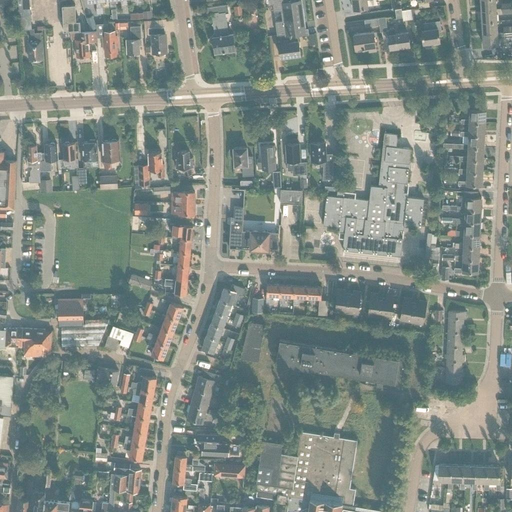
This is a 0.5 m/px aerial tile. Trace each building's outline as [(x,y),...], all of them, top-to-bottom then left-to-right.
[(34,32),(33,28),(31,28),(29,0),(19,0),(21,34),(28,34),(28,42),(28,53),(29,53),(30,60),(42,59),(41,52),(42,52),(41,32),(34,32)] [(87,0),(88,2),(96,1),(97,13),(103,13),(101,0),(87,0)] [(305,33),(305,34),(308,33),(307,23),(304,23),(300,0),(294,1),(294,0),(270,0),(271,3),(273,3),(277,35),(279,34),(286,34),(286,35),(293,34),(294,36),(297,36),(296,34),(305,33)] [(351,0),(353,10),(368,7),(367,0),(351,0)] [(480,0),(481,10),(496,9),(495,0),(480,0)] [(76,20),(75,4),(62,5),(64,31),(80,30),(80,20),(76,20)] [(228,35),(225,14),(229,13),(228,4),(207,7),(208,14),(212,14),(215,37),(213,37),(215,52),(216,52),(217,53),(224,52),(223,51),(235,49),(233,34),(228,35)] [(84,30),(89,29),(82,6),(77,7),(84,30)] [(234,7),(235,15),(243,15),(242,6),(234,7)] [(497,21),(496,9),(481,10),(482,22),(497,21)] [(86,18),(90,30),(96,28),(93,16),(86,18)] [(387,31),(385,17),(378,18),(379,25),(380,32),(387,31)] [(379,25),(378,18),(364,20),(365,27),(379,25)] [(423,23),(424,30),(421,30),(423,44),(440,41),(438,31),(441,30),(440,20),(423,23)] [(497,32),(497,21),(482,22),(482,33),(497,32)] [(140,53),(139,45),(141,45),(141,38),(139,39),(139,35),(141,35),(140,26),(130,27),(131,39),(126,39),(127,54),(140,53)] [(165,33),(164,27),(148,28),(149,34),(152,34),(153,53),(166,52),(165,33)] [(393,28),(390,28),(388,30),(389,34),(388,35),(390,48),(409,46),(407,32),(395,34),(395,29),(393,28)] [(96,31),(80,32),(80,35),(78,35),(78,39),(76,39),(77,57),(89,56),(88,41),(96,41),(96,31)] [(114,35),(114,31),(104,31),(105,36),(103,36),(103,48),(105,48),(105,55),(117,55),(117,47),(118,46),(117,35),(114,35)] [(353,34),(355,49),(369,47),(369,50),(376,49),(373,31),(353,34)] [(497,32),(482,33),(483,45),(498,44),(498,38),(503,38),(503,37),(503,32),(497,32)] [(315,33),(308,34),(310,45),(317,44),(315,33)] [(281,57),(300,54),(299,41),(297,41),(297,36),(294,36),(293,34),(286,35),(286,34),(279,34),(280,40),(278,41),(281,57)] [(469,122),(485,123),(485,110),(470,109),(469,119),(461,119),(461,124),(469,124),(469,122)] [(469,124),(469,132),(460,131),(460,136),(468,136),(469,136),(469,134),(484,135),(485,123),(469,122),(469,124)] [(408,196),(408,192),(403,192),(405,182),(407,182),(411,148),(395,146),(396,141),(397,142),(397,134),(384,133),(380,179),(384,180),(383,186),(371,185),(369,199),(343,197),(343,196),(344,191),(337,190),(336,196),(326,195),(323,224),(340,226),(339,232),(344,232),(342,249),(401,256),(403,239),(398,238),(399,230),(404,230),(405,226),(421,228),(424,198),(408,196)] [(469,134),(469,136),(468,136),(468,144),(460,144),(460,149),(468,149),(468,147),(484,147),(484,135),(469,134)] [(102,140),(103,168),(111,168),(110,159),(119,158),(119,140),(102,140)] [(83,142),(83,153),(82,154),(82,159),(83,159),(83,167),(90,166),(90,159),(97,159),(97,141),(83,142)] [(62,143),(64,164),(71,163),(71,167),(78,167),(78,158),(76,158),(75,142),(62,143)] [(325,142),(311,143),(312,160),(321,160),(321,165),(323,165),(322,179),(332,179),(333,165),(332,153),(325,154),(325,142)] [(46,160),(46,170),(52,170),(51,160),(57,159),(58,159),(57,143),(45,144),(45,152),(42,153),(42,160),(46,160)] [(306,174),(305,162),(299,162),(299,161),(300,161),(299,143),(285,144),(286,161),(292,161),(292,175),(306,174)] [(37,144),(27,145),(28,158),(27,158),(27,166),(32,166),(32,169),(30,171),(31,176),(29,176),(29,182),(40,182),(40,176),(41,155),(41,152),(37,152),(37,144)] [(260,146),(261,162),(268,161),(268,169),(274,168),(273,161),(274,161),(273,145),(260,146)] [(247,147),(233,147),(235,165),(242,165),(243,176),(253,175),(252,155),(247,156),(247,147)] [(468,147),(468,149),(468,157),(459,157),(459,161),(467,161),(468,161),(468,159),(483,160),(484,147),(468,147)] [(0,207),(13,208),(16,162),(4,160),(6,152),(0,150),(0,207)] [(189,157),(189,150),(179,151),(179,158),(176,158),(176,169),(185,168),(185,175),(191,174),(191,168),(193,167),(192,157),(189,157)] [(149,164),(134,165),(135,188),(150,188),(149,170),(157,169),(158,177),(165,176),(164,163),(162,163),(161,151),(148,152),(149,164)] [(483,160),(468,159),(468,161),(467,161),(467,169),(459,169),(459,173),(467,174),(467,171),(483,172),(483,160)] [(467,171),(467,174),(466,181),(458,181),(458,185),(466,186),(467,184),(482,185),(483,172),(467,171)] [(99,176),(100,189),(118,188),(117,175),(99,176)] [(41,191),(52,191),(52,178),(40,179),(41,191)] [(243,231),(243,230),(245,189),(232,188),(232,189),(244,189),(243,207),(234,206),(233,220),(231,220),(230,220),(229,248),(241,248),(242,231),(243,231)] [(303,190),(281,189),(280,203),(302,204),(303,190)] [(195,192),(173,191),(173,203),(194,203),(195,192)] [(477,197),(477,192),(466,191),(466,196),(465,206),(449,205),(449,210),(457,210),(465,211),(465,209),(481,210),(481,197),(477,197)] [(173,213),(194,214),(194,203),(173,203),(173,213)] [(146,208),(133,206),(133,215),(145,216),(146,208)] [(464,223),(464,221),(480,222),(481,210),(465,209),(465,211),(465,219),(456,218),(442,217),(441,222),(464,223)] [(154,217),(138,216),(138,224),(153,225),(154,217)] [(464,236),(464,234),(480,234),(480,222),(464,221),(464,223),(464,231),(456,231),(456,235),(456,236),(464,236)] [(170,223),(170,231),(181,232),(180,238),(191,239),(193,225),(170,223)] [(243,230),(243,231),(242,231),(241,248),(259,249),(260,231),(243,230)] [(268,249),(268,248),(277,248),(277,249),(278,249),(278,232),(260,231),(259,249),(268,250),(268,249)] [(455,248),(463,248),(463,246),(479,247),(480,234),(464,234),(464,236),(463,243),(455,243),(455,248)] [(180,238),(179,251),(190,252),(191,239),(180,238)] [(463,246),(463,248),(463,256),(442,254),(442,259),(454,260),(463,261),(463,258),(478,259),(479,247),(463,246)] [(179,251),(177,265),(189,266),(190,252),(179,251)] [(454,268),(454,272),(462,272),(462,271),(478,272),(478,259),(463,258),(463,261),(462,268),(454,268)] [(177,265),(176,279),(187,280),(189,266),(177,265)] [(442,267),(441,279),(449,280),(449,267),(442,267)] [(136,285),(148,289),(151,280),(133,274),(129,282),(136,285)] [(186,294),(187,280),(176,279),(175,292),(186,294)] [(266,302),(271,302),(271,296),(280,296),(281,284),(267,284),(266,302)] [(284,303),(285,296),(294,297),(294,285),(281,284),(280,296),(280,303),(284,303)] [(293,312),(297,312),(298,304),(298,297),(307,297),(308,286),(294,285),(294,297),(293,303),(293,312)] [(307,304),(312,304),(312,298),(321,298),(322,287),(308,286),(307,297),(307,304)] [(224,287),(220,299),(232,304),(236,291),(224,287)] [(344,294),(345,289),(337,289),(334,311),(346,313),(348,295),(344,294)] [(360,291),(352,290),(352,295),(348,295),(346,313),(357,314),(360,291)] [(377,298),(378,293),(370,293),(367,316),(379,317),(381,299),(377,298)] [(394,295),(385,294),(385,299),(381,299),(379,317),(391,319),(394,295)] [(411,303),(412,299),(404,297),(400,320),(411,322),(414,304),(411,303)] [(59,326),(61,326),(83,326),(83,320),(83,299),(58,299),(59,326)] [(227,315),(232,304),(220,299),(215,311),(227,315)] [(319,305),(318,315),(319,315),(327,315),(328,306),(328,300),(319,300),(319,305)] [(427,301),(419,300),(418,304),(414,304),(411,322),(423,324),(427,301)] [(153,303),(148,302),(143,314),(148,315),(153,303)] [(178,319),(183,306),(171,302),(166,314),(166,315),(178,319)] [(463,318),(466,318),(466,311),(448,310),(448,325),(462,325),(463,318)] [(223,327),(227,315),(215,311),(211,323),(223,327)] [(160,318),(164,319),(161,328),(173,332),(178,319),(166,315),(166,314),(162,313),(160,318)] [(234,318),(242,321),(244,315),(237,313),(234,318)] [(242,321),(234,318),(232,324),(239,327),(242,321)] [(83,326),(61,326),(62,346),(98,346),(109,319),(83,320),(83,326)] [(218,339),(223,327),(211,323),(206,335),(218,339)] [(113,325),(109,335),(121,339),(119,343),(128,347),(133,333),(113,325)] [(462,339),(462,333),(465,333),(466,325),(462,325),(448,325),(447,339),(465,340),(465,339),(462,339)] [(143,329),(138,327),(133,339),(139,341),(143,329)] [(0,347),(6,347),(6,346),(16,346),(16,341),(21,341),(22,328),(6,328),(6,330),(0,329),(0,347)] [(24,356),(43,356),(43,351),(47,351),(51,350),(52,331),(46,330),(45,329),(22,328),(21,341),(24,341),(24,356)] [(146,337),(156,341),(168,345),(173,332),(161,328),(158,335),(148,332),(146,337)] [(206,335),(202,347),(214,351),(218,339),(206,335)] [(108,336),(105,347),(116,350),(120,340),(108,336)] [(235,339),(228,336),(225,342),(233,345),(235,339)] [(321,348),(292,344),(293,342),(277,340),(277,342),(249,338),(244,368),(259,370),(259,371),(273,373),(270,397),(255,395),(241,393),(237,424),(266,427),(265,429),(281,431),(281,430),(308,433),(308,434),(337,437),(337,439),(352,441),(352,440),(381,443),(384,415),(370,413),(370,412),(356,410),(359,385),(374,387),(374,385),(388,387),(392,358),(364,354),(364,353),(349,350),(348,352),(321,348)] [(465,347),(465,340),(447,339),(446,353),(461,354),(461,347),(465,347)] [(168,345),(156,341),(151,354),(150,354),(148,359),(156,361),(158,357),(163,359),(168,345)] [(223,348),(230,351),(233,345),(225,342),(223,348)] [(464,361),(464,354),(461,354),(446,353),(446,368),(460,368),(461,361),(464,361)] [(118,370),(98,367),(96,381),(116,385),(118,370)] [(154,391),(156,377),(152,376),(153,369),(140,367),(139,374),(143,375),(142,382),(138,381),(138,383),(132,382),(131,387),(141,389),(154,391)] [(459,383),(460,376),(463,376),(464,368),(460,368),(446,368),(445,382),(459,383)] [(194,390),(211,394),(215,380),(198,375),(194,390)] [(139,402),(151,405),(154,391),(141,389),(139,402)] [(194,390),(190,404),(207,409),(211,394),(194,390)] [(136,416),(149,418),(151,405),(139,402),(137,409),(133,408),(132,415),(136,416)] [(229,403),(225,423),(232,425),(236,405),(229,403)] [(203,423),(207,409),(190,404),(186,419),(203,423)] [(0,408),(2,408),(1,413),(10,415),(11,406),(0,405),(0,408)] [(147,432),(149,418),(136,416),(134,430),(147,432)] [(147,432),(134,430),(132,439),(127,438),(127,442),(144,446),(147,432)] [(123,448),(130,449),(129,458),(142,460),(144,446),(127,442),(127,443),(124,442),(123,448)] [(240,444),(202,442),(201,454),(239,456),(240,444)] [(101,448),(96,448),(95,460),(107,461),(107,453),(101,452),(101,448)] [(187,464),(188,450),(178,450),(178,455),(175,454),(174,468),(186,469),(205,470),(206,464),(200,461),(200,458),(194,457),(193,464),(187,464)] [(117,470),(117,474),(127,475),(126,490),(126,491),(139,492),(141,469),(130,469),(131,464),(118,463),(115,462),(114,470),(117,470)] [(246,464),(214,462),(213,475),(245,477),(246,464)] [(438,479),(448,480),(448,488),(453,488),(453,480),(451,480),(451,464),(439,464),(438,479)] [(465,480),(463,480),(463,465),(451,464),(451,480),(453,480),(460,480),(460,488),(465,489),(465,480)] [(472,489),(477,489),(477,480),(475,481),(475,465),(463,465),(463,480),(465,480),(472,480),(472,489)] [(489,481),(487,481),(487,465),(475,465),(475,481),(477,480),(484,481),(484,489),(489,489),(489,481)] [(501,489),(501,481),(499,481),(499,466),(487,465),(487,481),(489,481),(496,481),(496,489),(501,489)] [(185,483),(191,483),(192,478),(186,477),(186,469),(174,468),(173,482),(185,483)] [(213,472),(198,470),(198,479),(212,480),(213,472)] [(51,474),(47,473),(45,491),(44,500),(43,511),(56,511),(58,501),(57,501),(48,500),(51,474)] [(127,475),(117,474),(112,473),(110,493),(111,493),(110,503),(109,511),(108,511),(107,511),(114,511),(116,489),(126,490),(127,475)] [(26,499),(18,498),(16,511),(29,511),(30,508),(32,482),(28,481),(26,499)] [(45,491),(34,490),(33,502),(34,502),(34,509),(30,508),(29,511),(43,511),(44,500),(45,491)] [(204,503),(205,495),(199,494),(198,505),(198,511),(197,511),(209,511),(210,504),(204,503)] [(340,511),(342,504),(277,494),(276,498),(276,502),(288,504),(286,511),(340,511)] [(170,502),(172,502),(171,508),(193,511),(193,510),(194,505),(189,504),(188,507),(186,507),(187,496),(172,495),(172,498),(171,497),(170,502)] [(91,511),(93,499),(80,498),(79,507),(79,509),(81,509),(81,511),(91,511)] [(81,511),(81,509),(79,509),(79,507),(71,507),(71,501),(69,501),(69,500),(57,499),(57,501),(58,501),(56,511),(81,511)] [(107,511),(108,511),(109,511),(110,503),(102,502),(100,511),(107,511)] [(131,502),(127,502),(126,511),(139,511),(140,511),(131,511),(132,502),(131,502)] [(431,504),(431,508),(432,509),(449,510),(449,503),(443,502),(443,505),(439,504),(431,504)] [(7,511),(8,504),(0,503),(0,511),(7,511)]
